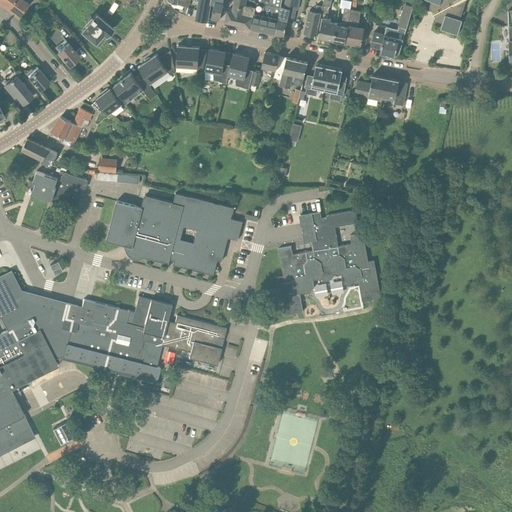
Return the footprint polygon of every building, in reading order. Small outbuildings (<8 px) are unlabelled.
[(28,3),(24,0),(13,0),(8,7),(19,15),(28,3)] [(199,0),(196,19),(207,21),(207,18),(209,0),(189,0),(188,7),(189,8),(191,0),(199,0)] [(207,17),(220,20),(224,0),(209,0),(207,18),(207,21),(207,17)] [(227,10),(225,21),(251,27),(257,0),(233,0),(232,11),(227,10)] [(257,0),(251,27),(273,32),(278,6),(280,7),(281,0),(257,0)] [(292,25),(295,15),(296,10),(298,10),(299,0),(285,0),(284,7),(280,7),(278,6),(273,32),(284,35),(287,23),(292,25)] [(324,0),(323,6),(321,5),(319,14),(327,16),(329,6),(330,6),(331,0),(324,0)] [(427,0),(431,1),(428,10),(433,11),(435,15),(434,20),(442,23),(441,29),(457,34),(458,35),(462,19),(460,19),(466,0),(427,0)] [(387,27),(385,35),(374,33),(371,46),(381,49),(380,53),(395,56),(396,51),(399,52),(403,40),(413,6),(405,4),(403,12),(397,30),(387,27)] [(305,34),(316,36),(319,14),(321,5),(317,5),(316,12),(309,11),(305,34)] [(333,39),(344,42),(349,14),(350,9),(344,8),(341,27),(335,25),(333,39)] [(356,11),(356,10),(350,9),(349,14),(344,42),(345,42),(354,43),(355,45),(358,45),(359,44),(361,45),(363,30),(357,29),(359,12),(356,11)] [(106,35),(112,28),(95,13),(91,17),(90,16),(83,23),(85,25),(80,30),(99,46),(108,36),(106,35)] [(322,19),(319,37),(333,39),(335,25),(336,24),(329,23),(329,20),(322,19)] [(68,43),(58,52),(61,55),(60,55),(64,60),(64,59),(69,65),(79,57),(68,43)] [(178,46),(177,56),(176,65),(196,67),(196,70),(203,70),(207,50),(199,49),(199,47),(192,47),(192,46),(191,46),(191,47),(186,46),(185,46),(178,46)] [(226,82),(228,74),(230,65),(224,64),(226,55),(226,51),(209,48),(205,70),(213,71),(214,80),(220,81),(226,82)] [(176,72),(171,50),(159,58),(157,54),(151,58),(150,58),(150,59),(145,62),(139,67),(150,83),(168,71),(171,75),(176,72)] [(279,55),(265,52),(262,66),(275,70),(279,55)] [(249,88),(253,70),(247,69),(250,57),(233,53),(230,65),(228,74),(236,75),(236,84),(242,86),(249,88)] [(280,55),(279,55),(275,70),(274,77),(281,79),(279,86),(290,89),(293,74),(295,75),(293,82),(302,84),(308,62),(287,57),(280,56),(280,55)] [(324,91),(329,66),(316,64),(314,75),(308,74),(305,87),(324,91)] [(25,73),(39,90),(49,81),(37,66),(33,69),(31,68),(25,73)] [(329,66),(324,91),(343,95),(346,82),(340,81),(343,69),(329,66)] [(251,84),(257,86),(260,72),(254,71),(251,84)] [(114,85),(127,103),(144,90),(150,99),(156,95),(139,72),(134,76),(131,72),(114,85)] [(369,98),(381,101),(386,77),(374,75),(373,75),(371,84),(357,81),(355,93),(370,97),(369,98)] [(397,80),(386,77),(381,101),(403,105),(407,83),(407,82),(398,81),(399,80),(397,80)] [(16,94),(23,103),(27,99),(28,100),(31,97),(30,97),(32,95),(21,82),(10,91),(14,96),(16,94)] [(123,104),(117,96),(111,88),(109,89),(108,88),(102,91),(105,96),(102,98),(100,96),(96,99),(97,100),(91,104),(102,114),(106,112),(108,114),(116,109),(123,104)] [(88,120),(92,113),(81,108),(73,122),(72,122),(72,121),(61,116),(52,131),(75,143),(83,126),(87,128),(91,121),(88,120)] [(302,125),(293,123),(289,140),(297,143),(302,125)] [(27,138),(22,148),(43,159),(42,162),(52,166),(58,152),(27,138)] [(117,159),(99,157),(98,171),(116,172),(117,159)] [(278,176),(286,178),(288,167),(280,165),(278,176)] [(57,178),(36,171),(33,181),(36,182),(32,193),(77,208),(84,188),(86,189),(88,180),(60,171),(57,178)] [(118,174),(98,172),(97,180),(117,182),(118,174)] [(145,194),(142,204),(143,204),(142,208),(126,203),(117,201),(107,240),(131,246),(130,249),(130,251),(130,254),(132,256),(133,257),(134,258),(137,259),(141,258),(143,257),(169,263),(170,259),(174,260),(173,264),(213,275),(217,260),(222,261),(228,237),(238,240),(242,221),(231,218),(233,208),(177,192),(174,202),(145,194)] [(321,218),(320,212),(300,216),(305,242),(313,240),(314,250),(293,254),(291,246),(278,249),(283,276),(277,277),(284,315),(303,312),(299,289),(309,288),(313,284),(311,275),(319,273),(325,277),(331,276),(335,270),(342,269),(343,276),(351,281),(359,280),(362,301),(381,298),(374,260),(368,261),(363,233),(350,236),(352,243),(338,246),(335,227),(358,222),(356,210),(326,215),(327,217),(321,218)] [(58,261),(50,265),(55,275),(62,271),(58,261)] [(167,321),(171,305),(172,305),(138,296),(138,297),(139,297),(135,312),(83,299),(81,308),(68,304),(68,303),(53,300),(52,305),(24,299),(10,270),(9,270),(10,272),(0,277),(0,449),(32,434),(30,428),(23,416),(24,415),(24,414),(23,415),(10,389),(53,367),(53,368),(58,365),(56,362),(62,359),(63,359),(63,358),(75,361),(75,362),(76,362),(89,365),(89,366),(90,366),(90,365),(104,369),(104,370),(104,369),(118,373),(119,373),(132,376),(132,377),(133,377),(133,376),(147,380),(156,383),(160,367),(155,366),(161,344),(190,351),(189,357),(217,365),(221,347),(223,338),(226,328),(177,316),(175,323),(167,321)] [(332,281),(333,291),(345,290),(344,279),(332,281)] [(327,282),(316,284),(318,294),(329,292),(327,282)] [(165,381),(163,387),(170,389),(172,383),(165,381)] [(52,429),(60,445),(73,438),(65,423),(52,429)]
